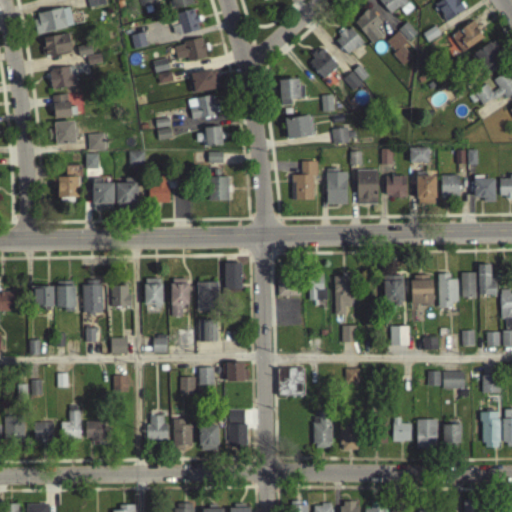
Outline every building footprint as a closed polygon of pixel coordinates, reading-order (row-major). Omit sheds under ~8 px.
[(104,9),(102,0),(84,0),(86,12),(104,9)] [(137,0),(141,13),(155,10),(153,0),(137,0)] [(168,0),(171,13),(190,9),(188,0),(168,0)] [(397,11),(403,19),(411,13),(400,0),(380,0),(376,4),(388,19),(397,11)] [(463,15),(453,0),(446,0),(433,8),(444,26),(463,15)] [(35,37),(71,32),(68,12),(32,17),(35,37)] [(172,41),(198,34),(192,13),(174,18),(177,29),(170,30),(172,41)] [(351,27),(371,49),(381,40),(374,32),(380,27),(367,13),(351,27)] [(448,40),(459,57),(482,42),(471,25),(448,40)] [(415,38),(405,27),(396,35),(406,46),(415,38)] [(345,60),(361,48),(348,30),(332,42),(345,60)] [(401,69),(415,58),(396,36),(383,47),(401,69)] [(129,39),(131,53),(144,51),(143,37),(129,39)] [(70,56),(66,38),(40,43),(44,61),(70,56)] [(174,64),(184,62),(185,66),(205,62),(201,43),(171,49),(174,64)] [(501,63),(491,46),(471,58),(482,75),(501,63)] [(80,70),(98,66),(97,59),(91,60),(89,48),(76,51),(80,70)] [(321,84),(336,70),(319,52),(304,66),(321,84)] [(150,66),(153,78),(167,75),(165,63),(150,66)] [(351,74),(358,86),(366,81),(358,69),(351,74)] [(73,70),(46,74),(49,94),(76,90),(73,70)] [(214,74),(189,78),(191,97),(217,93),(214,74)] [(491,84),(496,93),(489,97),(484,89),(472,96),(480,110),(501,97),(504,102),(511,97),(511,84),(506,75),(491,84)] [(340,83),(350,96),(359,88),(349,76),(340,83)] [(156,88),(170,87),(169,77),(155,78),(156,88)] [(277,84),(278,110),(289,110),(289,104),(298,103),(297,83),(277,84)] [(52,122),(74,121),(74,117),(68,117),(67,99),(51,100),(52,122)] [(216,121),(214,101),(187,102),(188,123),(216,121)] [(318,101),(319,117),(333,116),(333,101),(318,101)] [(310,141),(308,120),(283,122),(285,144),(310,141)] [(155,144),(169,143),(167,122),(153,124),(155,144)] [(73,148),(72,126),(52,127),(53,149),(73,148)] [(194,149),(220,148),(219,131),(201,132),(202,138),(194,138),(194,149)] [(347,148),(347,138),(345,138),(345,132),(329,133),(330,149),(347,148)] [(85,139),(86,155),(103,155),(102,138),(85,139)] [(407,168),(427,167),(426,152),(406,153),(407,168)] [(378,168),(389,168),(389,154),(378,154),(378,168)] [(474,154),(465,154),(465,170),(474,169),(474,154)] [(126,171),(141,171),(140,156),(126,157),(126,171)] [(221,168),(221,157),(205,156),(205,168),(221,168)] [(359,170),(359,156),(347,156),(347,170),(359,170)] [(95,159),(83,159),(83,173),(95,173),(95,159)] [(311,204),(311,180),(315,180),(315,166),(298,166),(299,179),(289,179),(290,205),(311,204)] [(345,209),(344,174),(324,175),(324,209),(345,209)] [(355,209),(375,209),(375,174),(354,175),(355,209)] [(456,179),(438,180),(439,203),(457,202),(456,179)] [(497,201),(511,201),(511,179),(507,179),(507,183),(497,183),(497,201)] [(404,181),(383,180),(383,202),(404,202),(404,181)] [(434,208),(433,180),(414,180),(414,209),(434,208)] [(56,181),(55,201),(76,202),(77,181),(56,181)] [(206,182),(207,205),(227,205),(226,181),(206,182)] [(472,203),(480,202),(480,207),(493,207),(492,181),(471,182),(472,203)] [(114,187),(114,210),(135,210),(135,183),(123,183),(123,187),(114,187)] [(167,188),(147,187),(146,207),(166,207),(167,188)] [(91,188),(90,213),(111,214),(111,188),(91,188)] [(222,268),(239,268),(239,291),(239,294),(222,294),(222,268)] [(476,270),(476,300),(494,300),(494,283),(489,283),(489,270),(476,270)] [(459,303),(473,303),(473,277),(459,278),(459,303)] [(306,306),(323,305),(322,278),(306,279),(306,306)] [(436,313),(455,313),(454,284),(449,284),(449,279),(435,279),(436,313)] [(409,309),(430,309),(430,280),(409,281),(409,309)] [(276,302),(298,302),(298,281),(275,282),(276,302)] [(349,281),(332,282),(333,320),(344,320),(344,312),(350,312),(349,281)] [(382,310),(402,310),(401,281),(382,281),(382,310)] [(161,310),(160,283),(142,284),(143,310),(161,310)] [(188,313),(187,284),(169,284),(170,322),(181,322),(181,313),(188,313)] [(55,315),(74,314),(73,286),(54,286),(55,315)] [(81,318),(100,318),(99,286),(80,287),(81,318)] [(195,288),(195,316),(216,316),(215,287),(195,288)] [(51,291),(32,292),(33,311),(52,311),(51,291)] [(128,311),(128,291),(109,291),(109,312),(128,311)] [(0,316),(8,316),(8,309),(14,308),(13,292),(0,292),(0,316)] [(511,296),(498,296),(498,324),(504,324),(504,336),(500,336),(500,351),(511,351),(511,296)] [(197,347),(215,347),(215,325),(196,326),(197,347)] [(353,347),(353,330),(339,331),(340,347),(353,347)] [(406,351),(406,331),(388,332),(388,351),(406,351)] [(175,334),(176,352),(192,351),(192,333),(175,334)] [(84,347),(94,347),(93,334),(84,334),(84,347)] [(460,352),(472,351),(472,336),(459,336),(460,352)] [(497,337),(484,337),(484,352),(497,351),(497,337)] [(151,341),(151,358),(164,358),(165,341),(151,341)] [(125,359),(125,343),(109,343),(109,360),(125,359)] [(421,355),(436,355),(435,343),(420,343),(421,355)] [(38,360),(37,345),(27,345),(27,360),(38,360)] [(242,367),(224,368),(224,387),(242,387),(242,367)] [(196,373),(196,391),(212,391),(212,373),(196,373)] [(276,402),(302,401),(301,373),(275,374),(276,402)] [(343,389),(357,389),(357,374),(343,373),(343,389)] [(438,391),(438,376),(426,376),(425,391),(438,391)] [(462,394),(462,376),(440,377),(441,394),(462,394)] [(498,398),(497,380),(480,381),(480,398),(498,398)] [(126,397),(126,381),(111,381),(111,398),(126,397)] [(178,382),(177,401),(192,401),(193,382),(178,382)] [(39,386),(29,386),(30,399),(39,399),(39,386)] [(511,414),(500,415),(501,450),(511,450),(511,414)] [(244,415),(226,415),(226,450),(244,450),(244,415)] [(59,427),(59,445),(79,445),(78,416),(66,416),(67,427),(59,427)] [(497,417),(479,418),(480,453),(498,452),(497,417)] [(311,452),(330,452),(330,418),(317,418),(317,428),(311,428),(311,452)] [(162,420),(145,421),(146,446),(166,445),(166,428),(162,428),(162,420)] [(2,422),(3,447),(23,446),(22,421),(2,422)] [(391,447),(409,447),(409,429),(399,428),(399,423),(391,423),(391,447)] [(338,424),(339,455),(357,455),(356,424),(338,424)] [(414,453),(435,454),(435,425),(414,424),(414,453)] [(33,445),(52,445),(51,426),(32,427),(33,445)] [(84,447),(104,447),(105,427),(84,426),(84,447)] [(172,454),(190,453),(190,426),(171,427),(172,454)] [(197,456),(217,455),(216,430),(197,431),(197,456)] [(441,430),(440,451),(459,451),(459,430),(441,430)] [(375,434),(375,448),(385,448),(385,434),(375,434)]
